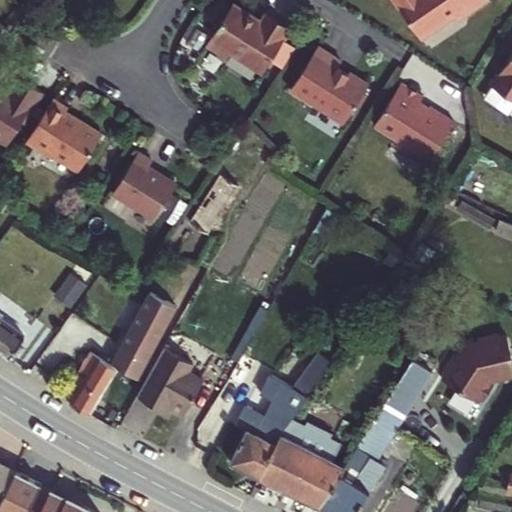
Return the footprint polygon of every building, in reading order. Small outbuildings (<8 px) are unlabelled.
[(256,11),(238,0),(224,0),(202,36),(223,49),(227,43),(259,63),(287,18),(261,3),(256,11)] [(457,9),(470,0),(395,0),(416,31),(451,8),(457,9)] [(511,105),(511,33),(484,79),(503,91),(499,97),(511,105)] [(314,36),(299,59),(286,79),(340,113),(364,73),(345,61),(344,63),(333,56),(337,50),(314,36)] [(0,133),(3,135),(22,107),(25,109),(41,85),(17,69),(5,87),(0,87),(0,133)] [(419,87),(396,73),(370,116),(425,149),(449,110),(425,95),(424,98),(415,93),(419,87)] [(64,101),(50,91),(21,134),(46,151),(52,150),(74,164),(98,128),(76,113),(74,114),(61,105),(64,101)] [(149,152),(135,144),(110,184),(152,211),(174,177),(145,159),(149,152)] [(189,210),(205,221),(238,173),(233,169),(230,173),(220,166),(189,210)] [(488,202),(483,214),(492,218),(496,208),(488,202)] [(511,214),(496,208),(492,218),(511,226),(511,214)] [(66,265),(48,290),(60,299),(78,273),(66,265)] [(141,289),(99,359),(126,378),(164,303),(141,289)] [(0,347),(10,334),(0,326),(0,347)] [(438,353),(423,377),(458,399),(459,397),(464,399),(475,382),(471,380),(472,377),(498,372),(490,335),(483,335),(482,332),(461,336),(461,341),(447,344),(441,355),(438,353)] [(154,346),(127,396),(156,411),(159,403),(175,412),(194,378),(178,368),(182,361),(154,346)] [(238,429),(221,457),(313,511),(337,511),(350,492),(349,491),(368,463),(360,457),(414,371),(395,357),(327,462),(271,430),(322,355),(312,348),(287,385),(281,381),(268,398),(272,402),(263,416),(248,407),(236,428),(238,429)] [(76,353),(48,396),(75,412),(103,367),(76,353)] [(495,454),(490,474),(506,478),(511,479),(511,470),(509,470),(511,458),(495,454)] [(90,511),(0,459),(0,501),(4,504),(0,510),(0,511),(90,511)]
